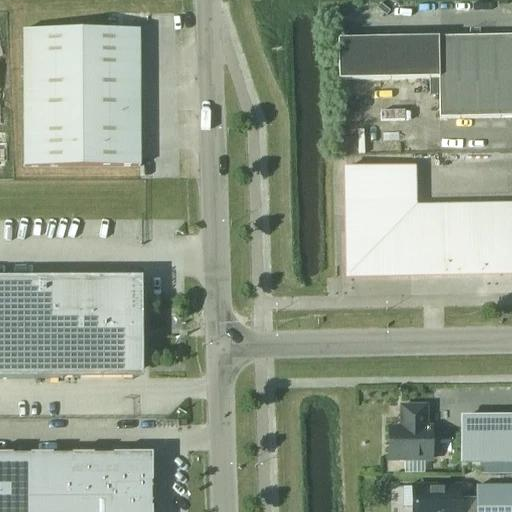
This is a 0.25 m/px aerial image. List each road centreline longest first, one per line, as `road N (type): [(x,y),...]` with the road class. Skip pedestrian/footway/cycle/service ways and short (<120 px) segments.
road 1 (unclassified): [(219,347),(207,0)]
road 2 (unclassified): [(511,341),(219,347)]
road 3 (unclassified): [(223,511),(219,347)]
